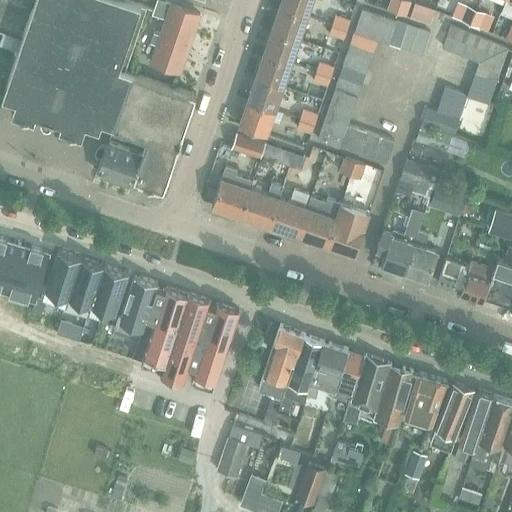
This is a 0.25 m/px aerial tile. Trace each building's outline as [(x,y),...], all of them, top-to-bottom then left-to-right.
[(45,111),(41,122),(41,123),(40,124),(41,125),(41,127),(41,128),(42,128),(43,129),(44,130),(45,130),(46,131),(48,131),(49,130),(50,130),(51,129),(52,128),(53,127),(53,125),(57,115),(63,117),(59,129),(82,137),(86,125),(99,129),(102,122),(114,126),(133,72),(126,70),(147,6),(129,0),(35,0),(21,40),(18,52),(2,97),(16,101),(12,113),(34,121),(38,109),(45,111)] [(165,0),(158,0),(153,14),(166,18),(171,2),(165,0)] [(282,0),(281,6),(308,15),(313,0),(282,0)] [(389,0),(387,9),(397,12),(400,0),(389,0)] [(400,0),(397,12),(406,15),(411,0),(400,0)] [(180,70),(200,12),(171,2),(166,18),(151,60),(180,70)] [(460,19),(470,23),(476,8),(466,4),(460,19)] [(281,6),(273,29),(300,39),(308,15),(281,6)] [(362,8),(355,30),(377,38),(388,42),(396,20),(362,8)] [(476,8),(470,23),(480,26),(485,11),(476,8)] [(334,13),(331,22),(347,27),(350,18),(334,13)] [(396,20),(388,42),(399,46),(407,24),(396,20)] [(344,38),(347,27),(331,22),(328,33),(344,38)] [(407,24),(399,46),(411,50),(418,28),(407,24)] [(450,24),(442,47),(455,51),(463,29),(450,24)] [(418,28),(411,50),(422,54),(430,32),(418,28)] [(273,29),(265,53),(292,62),(300,39),(273,29)] [(463,29),(455,51),(467,55),(475,33),(463,29)] [(355,30),(351,42),(372,50),(377,38),(355,30)] [(475,33),(467,55),(480,59),(488,37),(475,33)] [(4,34),(0,43),(0,45),(18,52),(21,40),(4,34)] [(488,37),(480,59),(476,71),(497,78),(508,45),(488,37)] [(351,42),(347,54),(368,61),(372,50),(351,42)] [(265,53),(257,76),(284,85),(292,62),(265,53)] [(347,54),(343,65),(364,73),(368,61),(347,54)] [(319,60),(316,70),(331,75),(334,65),(319,60)] [(343,65),(339,76),(361,84),(364,73),(343,65)] [(328,85),(331,75),(316,70),(313,80),(328,85)] [(476,71),(472,82),(493,89),(497,78),(476,71)] [(126,139),(128,132),(148,139),(143,154),(134,178),(139,180),(138,181),(159,189),(159,187),(164,189),(164,187),(177,151),(178,151),(184,131),(197,94),(133,72),(114,126),(111,133),(126,139)] [(257,76),(248,100),(276,109),(284,85),(257,76)] [(339,76),(335,88),(357,96),(361,84),(339,76)] [(472,82),(468,93),(467,95),(488,103),(493,89),(472,82)] [(445,85),(441,98),(464,105),(467,95),(468,93),(445,85)] [(318,138),(338,145),(346,123),(347,123),(357,96),(335,88),(318,138)] [(441,98),(436,110),(459,118),(464,105),(441,98)] [(248,100),(240,124),(267,133),(276,109),(248,100)] [(303,107),(300,117),(315,122),(318,112),(303,107)] [(428,108),(423,123),(454,134),(459,118),(436,110),(436,111),(428,108)] [(312,132),(315,122),(300,117),(297,127),(312,132)] [(346,123),(338,145),(351,149),(359,127),(347,123),(346,123)] [(415,139),(446,150),(452,135),(420,124),(415,139)] [(359,127),(351,149),(386,161),(394,139),(359,127)] [(238,131),(233,146),(261,156),(266,141),(238,131)] [(97,170),(131,184),(134,178),(143,154),(108,141),(97,170)] [(294,151),(288,165),(301,170),(306,155),(294,151)] [(338,171),(350,174),(356,159),(343,155),(338,171)] [(406,156),(397,185),(406,188),(425,195),(430,197),(432,190),(440,168),(407,157),(406,156)] [(356,159),(350,174),(360,178),(365,162),(356,159)] [(226,164),(212,204),(241,213),(250,186),(251,187),(253,179),(236,173),(237,168),(226,164)] [(250,186),(241,213),(269,223),(282,183),(271,180),(267,192),(251,187),(250,186)] [(282,183),(269,223),(298,233),(307,206),(305,205),(310,193),(295,188),(291,200),(279,196),(284,184),(282,183)] [(466,195),(435,185),(429,205),(460,214),(466,195)] [(307,206),(298,233),(327,243),(341,200),(328,196),(327,200),(311,195),(308,206),(307,206)] [(341,200),(327,243),(355,252),(370,210),(341,200)] [(511,211),(496,206),(488,227),(511,235),(511,211)] [(383,228),(377,247),(385,250),(382,261),(404,269),(418,228),(421,219),(424,210),(413,207),(410,215),(407,224),(405,231),(392,227),(391,231),(383,228)] [(418,228),(404,269),(428,278),(438,249),(424,244),(428,231),(418,228)] [(0,236),(0,288),(36,300),(37,297),(51,253),(0,236)] [(58,248),(45,288),(69,296),(82,256),(58,248)] [(469,264),(460,289),(461,289),(460,292),(483,300),(485,296),(498,256),(493,254),(489,266),(471,260),(469,264)] [(82,256),(69,296),(91,303),(105,264),(82,256)] [(446,256),(437,281),(460,289),(469,264),(446,256)] [(498,256),(485,296),(511,305),(511,260),(504,258),(498,256)] [(92,304),(89,314),(100,318),(103,319),(106,308),(115,311),(128,271),(105,264),(91,303),(92,304)] [(135,274),(119,320),(142,328),(144,323),(145,320),(156,287),(158,281),(135,274)] [(154,323),(141,360),(162,367),(187,292),(167,286),(165,289),(157,286),(156,287),(145,320),(154,323)] [(187,291),(187,292),(162,367),(161,368),(184,376),(187,365),(195,367),(191,378),(213,386),(239,308),(217,301),(215,306),(208,303),(210,298),(187,291)] [(36,300),(32,311),(41,314),(46,300),(37,297),(36,300)] [(100,318),(93,342),(106,346),(114,323),(103,319),(100,318)] [(61,320),(57,331),(72,337),(76,325),(61,320)] [(260,384),(284,392),(304,332),(281,323),(260,384)] [(304,332),(284,392),(279,408),(301,415),(305,396),(308,390),(323,339),(315,336),(304,332)] [(323,339),(308,390),(316,393),(320,381),(335,386),(348,347),(323,339)] [(348,347),(335,386),(333,394),(349,399),(364,353),(348,347)] [(364,353),(349,399),(343,419),(347,420),(348,416),(356,419),(362,400),(375,405),(389,361),(364,353)] [(406,393),(413,369),(391,362),(375,413),(397,420),(406,393)] [(431,422),(436,406),(447,380),(413,369),(406,393),(409,394),(404,413),(431,422)] [(459,424),(474,388),(454,382),(430,439),(451,447),(459,424)] [(461,440),(476,446),(493,394),(477,389),(461,440)] [(511,399),(493,394),(476,446),(471,462),(489,468),(493,458),(498,460),(504,440),(511,415),(511,399)] [(390,444),(396,427),(386,423),(381,441),(390,444)] [(230,433),(218,467),(237,473),(247,443),(257,447),(261,433),(233,424),(230,433)] [(332,455),(358,464),(366,443),(357,440),(357,441),(351,439),(350,442),(337,438),(332,455)] [(280,446),(275,461),(295,467),(299,452),(280,446)] [(458,446),(454,457),(465,461),(469,450),(458,446)] [(181,447),(177,459),(192,464),(196,452),(181,447)] [(419,477),(427,453),(413,449),(405,472),(419,477)] [(313,499),(325,465),(309,459),(297,493),(313,499)] [(312,508),(310,511),(326,511),(339,472),(326,468),(317,493),(319,493),(313,509),(312,508)] [(253,472),(241,504),(263,511),(278,511),(284,499),(263,491),(268,477),(253,472)] [(118,473),(111,492),(120,496),(127,477),(118,473)] [(459,497),(479,503),(482,491),(462,485),(459,497)]
